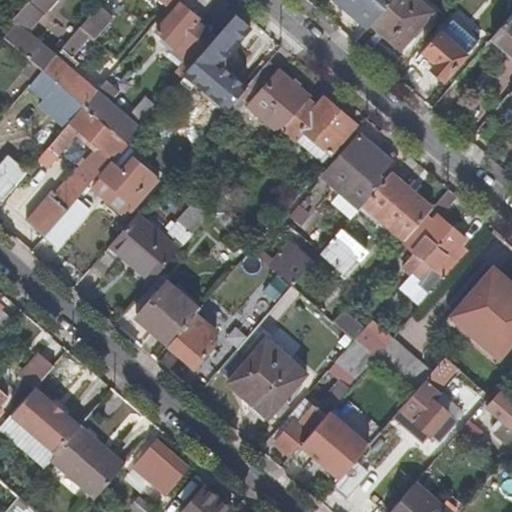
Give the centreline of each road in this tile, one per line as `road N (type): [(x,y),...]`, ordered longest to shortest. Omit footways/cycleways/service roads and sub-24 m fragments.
road 1 (residential): [(0,260),(292,511)]
road 2 (residential): [(511,210),(265,0)]
